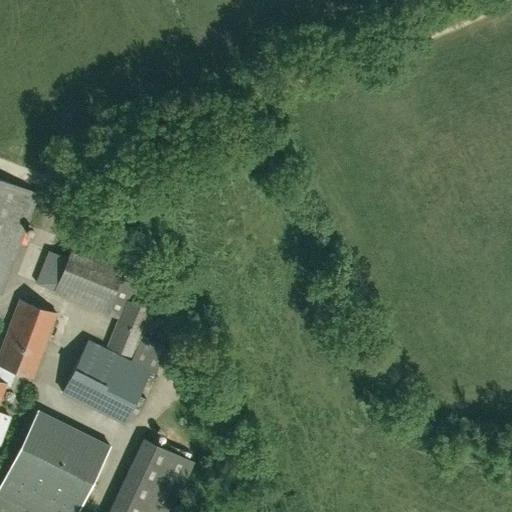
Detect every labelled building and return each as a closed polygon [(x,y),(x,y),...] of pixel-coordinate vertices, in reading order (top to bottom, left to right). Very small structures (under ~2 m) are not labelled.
[(0,289),(37,192),(0,177),(0,289)] [(40,266),(47,222),(27,219),(20,263),(40,266)] [(170,349),(145,334),(153,308),(129,299),(135,282),(120,277),(125,264),(72,244),(67,255),(49,249),(36,282),(53,289),(52,292),(117,317),(106,346),(134,356),(158,369),(170,349)] [(0,363),(5,366),(16,370),(31,375),(41,348),(43,349),(57,312),(19,298),(6,335),(8,336),(0,356),(0,363)] [(150,369),(88,339),(62,391),(124,421),(150,369)] [(16,370),(5,366),(0,378),(0,443),(10,416),(0,412),(0,395),(4,384),(10,386),(16,370)] [(77,511),(111,445),(37,409),(0,483),(0,492),(39,511),(77,511)] [(107,511),(168,511),(194,459),(144,436),(107,511)]
